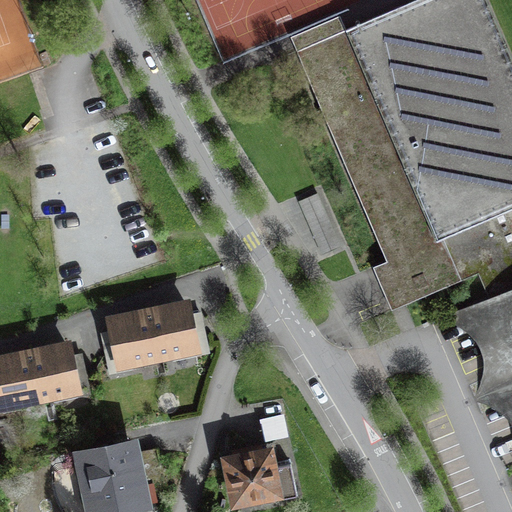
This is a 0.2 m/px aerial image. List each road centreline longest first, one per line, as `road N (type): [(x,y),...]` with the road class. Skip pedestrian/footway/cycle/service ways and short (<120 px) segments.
road 1 (residential): [(285,318),(119,0)]
road 2 (residential): [(178,511),(226,369),(241,345),(285,318)]
road 3 (residential): [(390,511),(285,318)]
